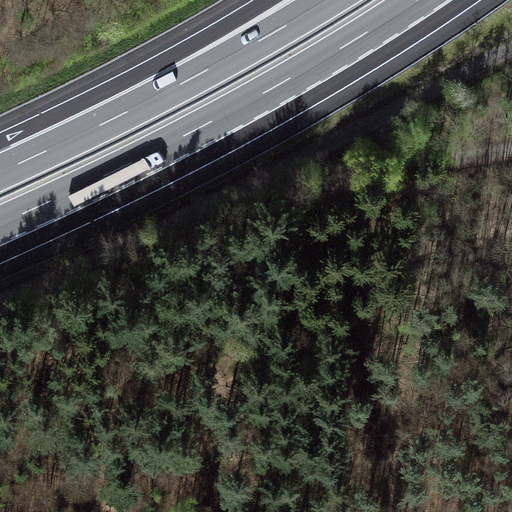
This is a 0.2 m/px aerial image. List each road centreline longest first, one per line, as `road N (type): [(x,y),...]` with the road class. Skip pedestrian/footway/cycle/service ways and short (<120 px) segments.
road 1 (track): [(0,300),(160,229),(511,47)]
road 2 (motorway): [(327,0),(19,162)]
road 3 (motorway): [(0,223),(285,80)]
road 4 (motorway): [(269,0),(19,162)]
road 5 (track): [(274,172),(511,149)]
road 6 (motorway): [(285,80),(433,0)]
road 7 (motorway): [(285,80),(416,0)]
